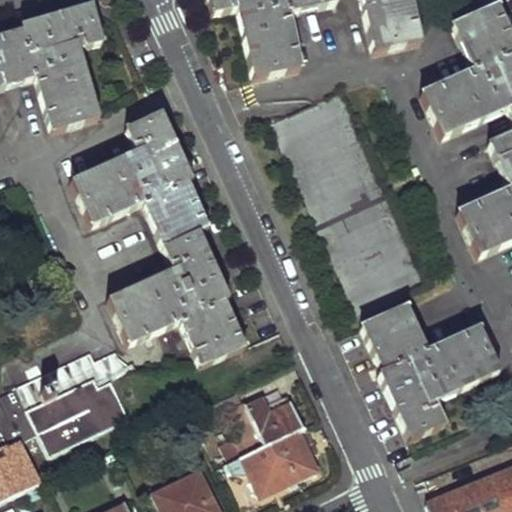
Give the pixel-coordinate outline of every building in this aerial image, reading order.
[(240,38),(250,83),(300,72),(288,18),(298,15),(297,11),(315,7),(315,11),(334,6),(333,0),(361,0),(364,10),(360,12),(370,56),(417,46),(407,0),(206,0),(211,19),(241,13),(245,37),(240,38)] [(511,41),(497,8),(450,26),(459,44),(461,43),(468,59),(465,61),(470,72),(418,95),(438,140),(480,122),(479,118),(502,109),(511,128),(511,134),(485,147),(492,162),(497,161),(506,177),(500,180),(505,191),(456,218),(476,262),(511,246),(511,41)] [(0,90),(3,90),(2,86),(20,81),(21,85),(36,81),(51,134),(98,120),(87,78),(82,79),(74,57),(103,48),(93,9),(19,29),(20,35),(0,41),(0,90)] [(267,126),(356,318),(430,286),(343,91),(267,126)] [(190,354),(199,370),(244,350),(224,304),(229,302),(198,235),(208,230),(186,186),(191,184),(160,117),(126,133),(139,162),(116,173),(114,168),(71,189),(91,232),(143,210),(148,221),(152,220),(158,235),(155,236),(174,279),(150,290),(148,285),(106,304),(125,348),(178,326),(183,338),(188,335),(195,352),(190,354)] [(393,414),(408,447),(444,431),(432,402),(454,392),(456,396),(500,377),(478,331),(425,352),(420,341),(414,343),(407,326),(414,324),(406,308),(361,332),(382,378),(377,380),(383,396),(390,392),(398,412),(393,414)] [(0,451),(5,449),(6,451),(28,440),(30,442),(37,438),(49,459),(157,406),(139,370),(135,371),(115,354),(94,363),(89,356),(0,398),(0,451)] [(238,391),(195,414),(198,423),(242,402),(238,391)] [(304,431),(287,398),(266,408),(263,402),(246,411),(257,434),(237,443),(235,439),(229,441),(226,434),(220,436),(224,445),(221,447),(229,466),(304,431)] [(257,434),(246,411),(236,415),(245,434),(235,439),(237,443),(257,434)] [(317,458),(304,431),(229,466),(225,468),(228,475),(245,466),(261,500),(318,474),(312,460),(317,458)] [(156,496),(164,511),(218,511),(200,474),(156,496)] [(511,511),(511,478),(427,506),(429,511),(511,511)]
